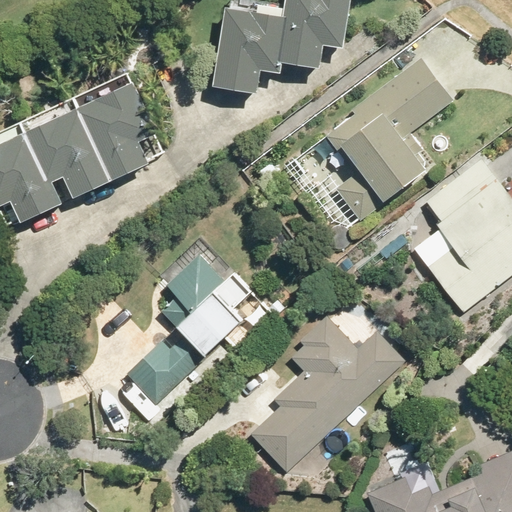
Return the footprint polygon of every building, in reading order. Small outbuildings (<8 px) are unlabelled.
[(291,11),(287,10),(288,0),(232,0),(233,2),(229,1),(217,80),(262,87),(265,64),(285,66),(286,56),(284,56),(291,11)] [(284,56),(286,56),(324,62),(327,38),(348,41),(354,0),(288,0),(287,10),(291,11),(284,56)] [(329,132),(358,171),(340,186),(363,217),(389,199),(386,196),(428,164),(418,151),(425,146),(413,129),(456,97),(424,54),(355,105),(359,110),(329,132)] [(130,68),(78,91),(116,175),(168,151),(130,68)] [(78,91),(25,116),(53,177),(55,176),(65,198),(116,175),(78,91)] [(25,116),(0,126),(0,201),(10,223),(65,198),(55,176),(53,177),(25,116)] [(457,243),(431,264),(467,310),(511,274),(511,189),(485,155),(430,197),(444,216),(439,220),(457,243)] [(277,157),(266,166),(274,175),(285,166),(277,157)] [(170,282),(181,292),(165,307),(181,323),(130,371),(160,401),(211,353),(209,351),(246,315),(235,304),(252,289),(235,272),(229,278),(202,251),(170,282)] [(284,404),(254,432),(290,470),(408,359),(380,328),(362,345),(331,312),(303,338),(307,343),(295,354),(307,368),(277,396),(284,404)] [(511,511),(511,449),(482,462),(486,471),(436,492),(433,484),(431,484),(424,468),(371,491),(380,511),(511,511)]
